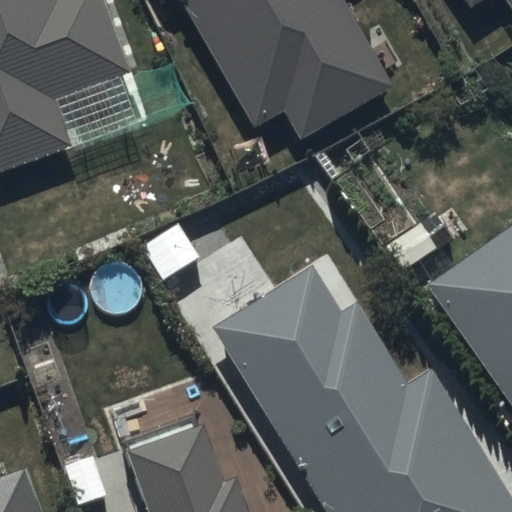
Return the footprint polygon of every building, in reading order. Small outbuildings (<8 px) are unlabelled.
[(0,0),(0,172),(68,147),(51,100),(130,70),(103,0),(0,0)] [(163,0),(165,2),(168,0),(176,0),(253,130),(279,115),(296,143),(389,88),(337,0),(163,0)] [(511,0),(460,0),(468,10),(482,0),(502,0),(511,13),(511,0)] [(511,227),(423,288),(511,412),(511,227)] [(310,265),(209,328),(323,511),(511,511),(511,506),(428,372),(404,387),(354,307),(341,316),(310,265)] [(115,428),(113,423),(95,429),(125,511),(253,511),(237,466),(222,472),(195,398),(115,428)] [(0,511),(37,511),(22,471),(0,478),(0,511)]
